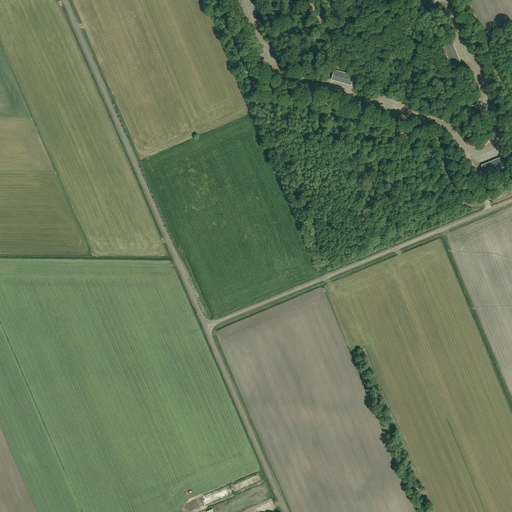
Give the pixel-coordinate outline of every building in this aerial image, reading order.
[(253,0),(264,26),(288,16),(292,14),(294,11),(297,7),(298,3),(297,0),(253,0)] [(292,30),(269,39),(282,71),(306,60),(310,58),(312,55),(315,51),(315,47),(315,43),(314,40),(312,37),(310,34),(306,31),(302,29),(297,29),(292,30)] [(450,67),(460,62),(452,43),(442,47),(450,67)] [(384,70),(377,94),(409,104),(417,79),(417,75),(417,71),(415,67),(413,64),(410,61),(406,60),(403,59),(399,59),(394,60),(390,62),(387,66),(384,70)] [(351,86),(354,75),(334,69),(331,80),(351,86)] [(471,118),(482,114),(477,104),(467,108),(471,118)] [(485,175),(505,168),(500,157),(481,165),(485,175)]
